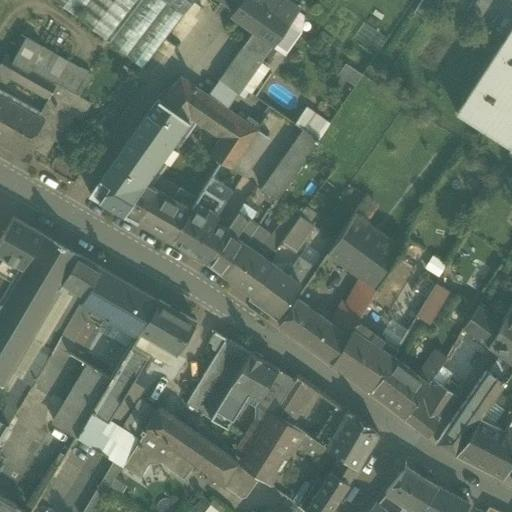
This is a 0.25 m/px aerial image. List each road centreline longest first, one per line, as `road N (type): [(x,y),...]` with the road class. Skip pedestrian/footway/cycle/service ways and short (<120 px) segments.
road 1 (residential): [(0,174),(179,277),(399,434)]
road 2 (residential): [(511,501),(431,460),(399,434)]
